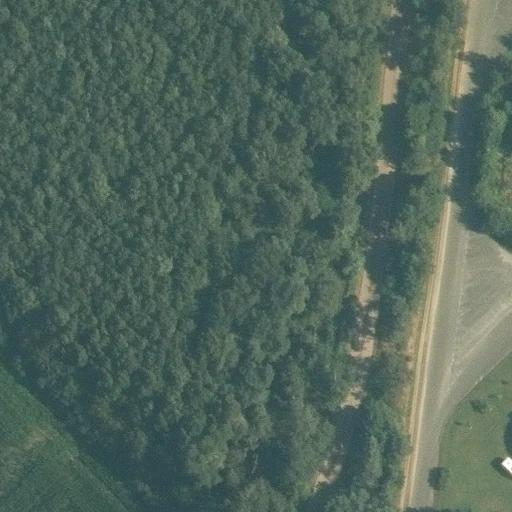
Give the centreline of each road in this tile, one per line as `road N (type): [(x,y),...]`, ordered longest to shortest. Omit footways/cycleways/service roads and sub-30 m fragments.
road 1 (unknown): [(407,0),(381,265),(346,453),(325,511)]
road 2 (unclassified): [(444,310),(481,0)]
road 3 (unclassified): [(417,511),(444,310)]
